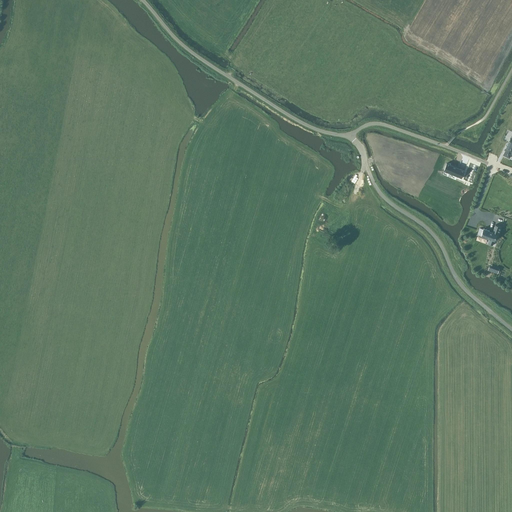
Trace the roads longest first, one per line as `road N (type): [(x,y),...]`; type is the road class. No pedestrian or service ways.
road 1 (unclassified): [(511,330),(465,290),(433,234),(385,198),(349,134)]
road 2 (unclassified): [(349,134),(308,126),(199,58),(142,0)]
road 3 (unclassified): [(483,161),(383,124),(349,134)]
